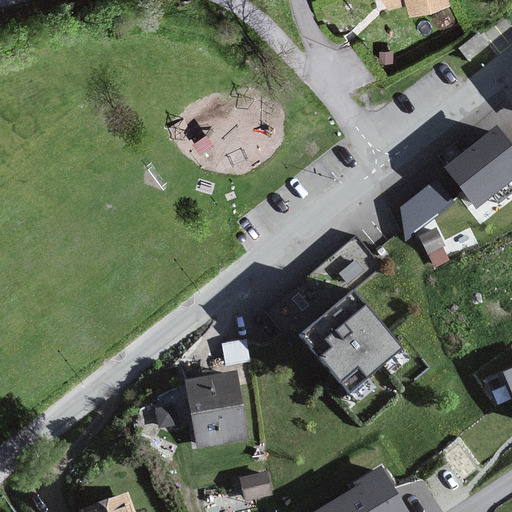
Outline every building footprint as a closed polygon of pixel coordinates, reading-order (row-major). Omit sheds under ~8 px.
[(380,0),(382,8),(402,3),(404,10),(444,1),(443,0),(380,0)] [(511,174),(511,154),(496,132),(445,167),(470,204),(511,174)] [(439,176),(395,208),(412,232),(456,200),(439,176)] [(293,341),(299,336),(353,291),(382,267),(356,236),(267,310),(293,341)] [(353,291),(299,336),(356,405),(378,387),(369,377),(382,367),(391,377),(411,360),(353,291)] [(248,339),(222,343),(225,366),(251,363),(248,339)] [(511,369),(503,373),(511,396),(511,369)] [(234,372),(185,381),(198,445),(246,436),(234,372)] [(175,404),(155,407),(158,427),(178,424),(175,404)] [(312,511),(410,511),(383,465),(360,479),(362,483),(312,511)] [(267,472),(240,476),(244,500),(271,495),(267,472)] [(128,511),(124,497),(79,511),(128,511)]
